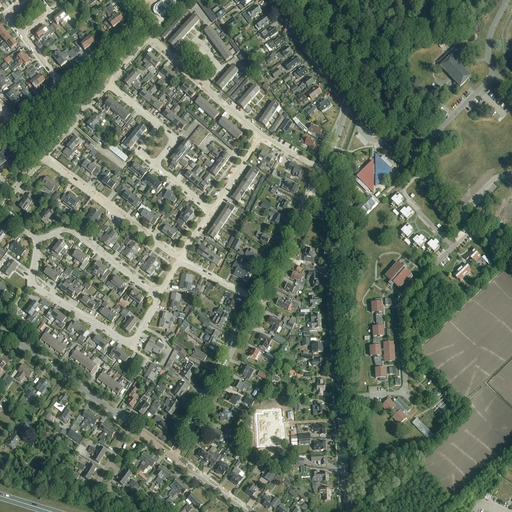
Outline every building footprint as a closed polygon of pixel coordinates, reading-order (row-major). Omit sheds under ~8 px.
[(74,0),(70,0),(62,7),(64,10),(69,7),(70,8),(77,2),(74,0)] [(162,0),(163,0),(162,2),(161,3),(160,3),(159,4),(158,5),(157,7),(156,8),(156,9),(156,10),(156,11),(157,12),(160,15),(162,17),(178,0),(162,0)] [(252,0),(246,0),(241,4),(242,6),(239,8),(241,11),(244,8),(244,9),(254,2),(252,0)] [(220,10),(215,4),(210,8),(214,14),(220,10)] [(123,20),(119,14),(116,16),(113,12),(115,10),(111,5),(106,9),(118,24),(123,20)] [(251,20),(261,13),(258,9),(258,8),(257,7),(256,6),(246,14),(251,20)] [(106,9),(104,10),(109,16),(108,16),(111,20),(108,22),(107,21),(104,23),(109,29),(112,27),(113,28),(118,24),(106,9)] [(220,19),(227,14),(225,10),(222,12),(220,10),(215,13),(220,19)] [(57,15),(65,26),(71,21),(66,15),(65,16),(61,12),(57,15)] [(65,26),(57,15),(52,19),(57,25),(59,23),(63,27),(65,26)] [(95,24),(91,19),(89,16),(85,20),(87,23),(89,21),(92,26),(95,24)] [(189,20),(195,26),(199,21),(193,16),(189,20)] [(255,24),(257,26),(255,28),(258,31),(259,30),(260,30),(265,25),(269,23),(268,22),(267,20),(264,17),(255,24)] [(189,20),(185,25),(191,30),(195,26),(189,20)] [(228,31),(235,26),(231,22),(225,26),(228,31)] [(185,25),(181,30),(187,35),(191,30),(185,25)] [(43,26),(38,30),(46,38),(50,35),(51,35),(53,34),(49,29),(47,30),(43,26)] [(207,37),(214,32),(210,27),(204,32),(207,37)] [(267,33),(266,32),(265,31),(264,30),(257,35),(258,36),(261,34),(265,40),(270,37),(270,38),(277,33),(276,33),(276,32),(275,31),(275,30),(273,28),(267,33)] [(38,30),(34,33),(36,36),(35,38),(38,41),(42,39),(45,41),(42,43),(46,48),(50,45),(38,30)] [(181,30),(177,34),(183,40),(187,35),(181,30)] [(0,36),(4,40),(9,36),(5,31),(0,35),(0,36)] [(214,32),(207,37),(211,42),(218,37),(214,32)] [(232,38),(236,43),(242,38),(239,33),(232,38)] [(79,38),(82,42),(80,45),(77,42),(75,44),(79,50),(82,48),(84,51),(90,47),(85,41),(82,37),(79,34),(78,35),(80,38),(79,38)] [(177,34),(172,39),(179,44),(183,40),(177,34)] [(0,49),(1,50),(13,41),(9,36),(4,40),(5,42),(2,45),(2,47),(0,48),(0,49)] [(90,36),(85,41),(90,47),(95,43),(90,36)] [(218,37),(211,42),(215,47),(221,42),(218,37)] [(269,46),(272,51),(276,47),(277,48),(278,48),(280,46),(284,43),(280,38),(272,44),(271,42),(267,44),(269,46)] [(175,49),(179,44),(172,39),(168,43),(175,49)] [(6,51),(10,48),(11,50),(17,45),(13,41),(1,50),(1,51),(2,52),(5,50),(6,51)] [(221,42),(215,47),(219,52),(225,47),(221,42)] [(460,88),(471,77),(466,72),(465,73),(455,62),(456,61),(454,59),(462,52),(456,46),(438,63),(441,66),(440,67),(445,72),(446,71),(456,81),(455,82),(460,88)] [(225,47),(219,52),(222,57),(229,52),(225,47)] [(287,56),(291,53),(291,52),(289,50),(289,49),(287,48),(275,56),(278,61),(280,60),(281,61),(285,58),(286,58),(288,57),(287,56)] [(61,55),(59,52),(56,49),(53,52),(56,55),(53,57),(57,62),(69,53),(67,50),(61,55)] [(69,53),(57,62),(61,67),(67,63),(65,60),(69,57),(68,57),(69,56),(71,58),(76,55),(72,50),(69,53)] [(233,57),(229,52),(222,57),(226,62),(233,57)] [(12,70),(27,58),(23,53),(17,57),(15,60),(17,63),(16,63),(16,64),(13,66),(14,67),(11,70),(12,70)] [(146,69),(155,58),(150,54),(145,59),(148,62),(146,64),(147,65),(144,67),(146,69)] [(13,72),(16,69),(19,67),(19,68),(23,65),(25,67),(30,63),(27,58),(12,70),(13,72)] [(151,68),(153,66),(155,68),(160,63),(155,58),(146,69),(148,70),(150,68),(151,68)] [(296,66),(300,63),(295,58),(284,66),(289,71),(293,68),(294,68),(296,67),(296,66)] [(28,70),(32,75),(35,73),(37,72),(32,66),(28,70)] [(228,71),(234,77),(239,72),(233,67),(228,71)] [(161,73),(166,78),(171,72),(166,68),(161,73)] [(300,79),(307,74),(303,68),(296,73),(294,75),(298,80),(300,79)] [(275,80),(281,75),(277,69),(270,74),(275,80)] [(33,87),(35,89),(36,91),(39,88),(38,87),(40,85),(35,79),(32,75),(28,70),(25,72),(28,74),(30,76),(29,77),(33,81),(30,83),(29,81),(26,84),(30,89),(33,87)] [(133,73),(128,78),(134,83),(136,85),(139,88),(141,86),(138,83),(138,82),(136,80),(138,77),(140,75),(136,71),(134,73),(133,73)] [(228,71),(224,76),(230,81),(234,77),(228,71)] [(176,77),(171,72),(166,78),(164,80),(162,83),(164,85),(166,82),(168,82),(170,84),(172,82),(176,77)] [(35,79),(40,85),(45,81),(40,75),(38,77),(35,73),(32,75),(35,79)] [(224,76),(220,81),(226,86),(230,81),(224,76)] [(288,76),(283,80),(285,84),(291,80),(288,76)] [(6,79),(0,83),(0,88),(1,90),(5,87),(6,89),(9,86),(7,82),(9,80),(7,78),(6,79)] [(128,78),(124,83),(125,84),(126,85),(127,86),(129,88),(131,85),(139,92),(141,89),(139,88),(136,85),(134,83),(128,78)] [(302,90),(304,88),(306,87),(309,89),(312,87),(311,86),(314,83),(310,78),(301,85),(302,85),(300,87),(302,90)] [(162,83),(164,80),(163,79),(160,82),(159,80),(155,85),(158,87),(162,83)] [(222,91),(226,86),(220,81),(216,86),(222,91)] [(179,92),(181,90),(186,95),(190,89),(185,85),(183,88),(181,86),(177,90),(179,92)] [(250,90),(256,96),(260,91),(254,86),(250,90)] [(296,86),(290,90),(293,94),(298,90),(296,86)] [(154,87),(150,93),(148,95),(144,100),(149,104),(153,98),(150,96),(156,89),(154,87)] [(317,96),(321,93),(317,88),(307,95),(312,101),(315,98),(316,99),(318,97),(317,96)] [(6,96),(10,101),(15,97),(20,93),(18,91),(16,93),(14,89),(11,91),(12,92),(6,96)] [(190,89),(186,95),(191,99),(196,94),(190,89)] [(250,90),(245,95),(251,100),(256,96),(250,90)] [(144,100),(148,95),(144,91),(139,96),(144,100)] [(245,95),(241,100),(247,105),(251,100),(245,95)] [(296,100),(300,104),(306,99),(303,95),(296,100)] [(19,102),(15,97),(10,101),(14,106),(19,102)] [(153,98),(149,104),(154,108),(158,102),(153,98)] [(200,109),(205,102),(200,98),(195,104),(200,109)] [(110,109),(115,103),(110,99),(105,105),(110,109)] [(243,110),(247,105),(241,100),(237,104),(243,110)] [(326,109),(330,106),(330,105),(330,104),(329,103),(328,103),(326,100),(317,107),(321,112),(324,111),(325,111),(326,110),(326,109)] [(163,106),(158,102),(154,108),(158,111),(163,106)] [(205,102),(200,109),(205,113),(210,107),(205,102)] [(269,107),(276,112),(279,107),(273,102),(269,107)] [(115,103),(110,109),(115,113),(120,107),(115,103)] [(309,116),(317,108),(313,104),(309,108),(308,107),(305,110),(306,111),(305,112),(309,116)] [(120,107),(115,113),(120,117),(125,111),(120,107)] [(174,107),(170,112),(167,110),(163,115),(168,119),(174,112),(176,113),(178,111),(174,107)] [(210,107),(205,113),(210,117),(215,111),(210,107)] [(269,107),(266,112),(272,117),(276,112),(269,107)] [(120,117),(116,122),(118,123),(122,119),(125,122),(130,116),(125,111),(120,117)] [(219,115),(215,111),(210,117),(214,121),(219,115)] [(172,123),(177,118),(174,116),(176,113),(174,112),(168,119),(172,123)] [(266,112),(262,117),(269,122),(272,117),(266,112)] [(102,113),(99,116),(98,115),(96,117),(95,116),(91,120),(98,127),(104,121),(107,118),(108,118),(105,115),(102,113)] [(177,127),(187,114),(186,113),(179,120),(177,118),(172,123),(177,127)] [(188,123),(185,121),(189,116),(187,114),(177,127),(182,131),(183,129),(186,131),(190,126),(187,124),(188,123)] [(265,127),(269,122),(262,117),(258,123),(265,127)] [(223,128),(228,122),(223,118),(218,124),(223,128)] [(287,130),(292,123),(287,119),(282,126),(287,130)] [(94,131),(98,127),(91,120),(87,125),(88,126),(87,128),(92,132),(94,130),(94,131)] [(478,138),(443,174),(462,192),(478,176),(484,178),(487,174),(489,170),(482,163),(486,159),(484,157),(484,155),(487,151),(488,158),(493,157),(489,154),(493,146),(504,145),(511,148),(511,128),(509,127),(503,140),(497,134),(501,127),(487,120),(480,127),(477,125),(471,131),(478,138)] [(228,122),(223,128),(227,133),(233,126),(228,122)] [(297,126),(306,132),(308,130),(304,128),(304,127),(299,123),(297,126)] [(319,136),(322,131),(318,129),(318,128),(311,124),(307,131),(315,134),(319,136)] [(135,129),(142,135),(146,130),(141,126),(138,128),(136,127),(135,129)] [(233,126),(227,133),(232,137),(238,131),(233,126)] [(123,131),(117,127),(114,131),(119,135),(118,136),(119,136),(120,134),(123,131)] [(142,135),(135,129),(133,131),(135,132),(132,135),(138,140),(142,135)] [(242,135),(238,131),(232,137),(237,141),(242,135)] [(134,145),(138,140),(132,135),(128,140),(134,145)] [(314,145),(315,142),(310,139),(309,138),(303,136),(301,142),(305,144),(312,148),(313,147),(314,147),(314,145)] [(75,138),(71,143),(76,147),(78,145),(79,146),(83,142),(78,137),(76,139),(75,138)] [(128,140),(124,146),(123,144),(121,146),(125,150),(127,148),(130,151),(134,145),(128,140)] [(193,153),(190,151),(193,148),(191,146),(185,141),(181,146),(187,151),(189,152),(187,154),(190,156),(193,153)] [(67,148),(63,153),(69,159),(78,149),(76,147),(71,143),(66,147),(67,148)] [(181,146),(178,151),(183,155),(187,151),(181,146)] [(0,175),(3,173),(2,171),(7,167),(12,173),(18,169),(13,162),(12,162),(11,161),(9,159),(10,158),(4,151),(0,154),(0,175)] [(178,151),(174,155),(179,160),(183,155),(178,151)] [(215,151),(213,153),(218,156),(220,158),(226,163),(230,158),(224,153),(222,156),(215,151)] [(264,161),(268,155),(262,152),(259,158),(264,161)] [(170,160),(173,163),(171,165),(175,169),(178,166),(177,165),(179,163),(182,165),(185,162),(183,160),(181,162),(179,160),(174,155),(170,160)] [(273,159),(268,155),(264,161),(262,164),(264,165),(266,163),(269,165),(268,167),(271,169),(274,163),(271,162),(273,159)] [(392,166),(382,157),(380,159),(375,155),(375,164),(373,166),(373,162),(357,178),(359,180),(357,183),(366,192),(368,189),(373,194),(373,184),(375,182),(375,186),(391,171),(389,168),(392,166)] [(87,161),(85,159),(84,157),(79,163),(83,166),(82,167),(82,168),(81,168),(83,170),(85,170),(87,171),(91,165),(86,162),(87,161)] [(217,163),(223,167),(226,163),(220,158),(217,163)] [(211,166),(213,168),(219,172),(223,167),(217,163),(216,162),(213,165),(213,164),(211,166)] [(294,177),(295,178),(300,180),(303,173),(299,171),(299,170),(296,168),(296,165),(291,163),(288,170),(293,172),(293,173),(293,174),(293,175),(293,176),(294,177)] [(131,170),(136,173),(140,168),(136,164),(134,166),(132,164),(128,170),(130,171),(131,170)] [(95,169),(91,165),(87,171),(91,175),(92,173),(94,175),(99,169),(97,168),(95,169)] [(140,168),(136,173),(140,177),(139,178),(141,180),(145,175),(144,173),(145,172),(140,168)] [(219,172),(213,168),(209,173),(215,177),(219,172)] [(248,174),(255,178),(259,173),(252,168),(248,174)] [(107,178),(108,176),(110,173),(108,172),(106,174),(103,172),(99,178),(102,180),(101,180),(103,182),(102,183),(107,187),(111,181),(107,178)] [(189,181),(194,175),(189,172),(184,177),(189,181)] [(248,174),(245,179),(252,183),(255,178),(248,174)] [(194,175),(189,181),(194,185),(198,179),(194,175)] [(56,192),(60,187),(57,185),(56,185),(47,178),(42,184),(52,192),(54,190),(56,192)] [(152,187),(157,182),(152,178),(151,179),(149,178),(145,183),(147,185),(151,188),(152,187)] [(198,179),(194,185),(199,188),(203,183),(198,179)] [(245,179),(241,184),(248,189),(252,183),(245,179)] [(297,187),(292,184),(293,183),(287,180),(285,179),(281,189),(288,192),(289,191),(294,193),(297,187)] [(141,183),(138,180),(133,187),(136,190),(141,183)] [(116,185),(111,181),(107,187),(112,190),(113,189),(115,190),(119,185),(117,183),(116,185)] [(157,182),(152,187),(151,188),(155,192),(156,192),(158,194),(162,188),(160,187),(162,185),(157,182)] [(208,187),(203,183),(199,188),(203,192),(208,187)] [(241,184),(238,189),(245,194),(248,189),(241,184)] [(131,196),(129,195),(130,193),(124,188),(119,194),(123,197),(122,198),(127,202),(131,196)] [(238,189),(234,194),(241,199),(245,194),(238,189)] [(166,191),(163,195),(161,193),(158,197),(162,201),(164,199),(168,202),(169,201),(174,195),(169,191),(168,193),(166,191)] [(57,192),(52,199),(54,201),(60,194),(57,192)] [(30,200),(32,197),(27,193),(24,197),(25,197),(18,207),(24,211),(32,202),(30,200)] [(401,202),(404,200),(399,195),(400,195),(398,193),(390,200),(393,203),(391,205),(393,207),(395,205),(398,208),(403,204),(401,202)] [(238,204),(241,199),(234,194),(231,200),(238,204)] [(65,195),(60,201),(64,203),(63,204),(74,212),(77,208),(76,207),(80,202),(70,195),(68,198),(65,195)] [(178,199),(174,195),(169,201),(173,204),(172,206),(174,207),(179,202),(177,200),(178,199)] [(133,204),(135,206),(137,208),(142,202),(139,200),(137,199),(136,200),(131,196),(127,202),(132,206),(133,204)] [(281,211),(283,210),(285,211),(289,204),(284,201),(285,200),(279,197),(278,201),(283,203),(282,206),(279,204),(277,209),(281,211)] [(378,205),(369,197),(356,209),(365,218),(378,205)] [(511,199),(496,218),(502,223),(507,218),(511,222),(511,199)] [(271,207),(263,202),(260,207),(269,212),(271,207)] [(485,206),(483,203),(476,210),(479,212),(485,206)] [(224,210),(231,214),(234,209),(228,205),(224,210)] [(145,220),(152,212),(147,208),(146,209),(142,206),(137,211),(142,215),(141,216),(145,220)] [(194,215),(192,213),(193,212),(188,207),(186,209),(188,211),(185,215),(182,213),(190,219),(191,220),(194,215)] [(53,215),(55,212),(50,208),(48,211),(46,209),(38,219),(44,224),(52,214),(53,215)] [(400,218),(402,220),(404,218),(407,221),(415,213),(413,211),(412,212),(408,208),(406,210),(404,208),(399,213),(402,216),(400,218)] [(89,216),(96,222),(101,216),(92,209),(90,212),(91,213),(89,216)] [(224,210),(221,215),(228,220),(231,214),(224,210)] [(277,225),(281,218),(277,216),(278,214),(273,211),(270,215),(274,218),(272,222),(277,225)] [(152,212),(145,220),(150,223),(154,226),(160,218),(156,215),(152,212)] [(181,217),(176,223),(182,227),(185,223),(186,224),(190,219),(182,213),(180,216),(181,217)] [(221,215),(217,220),(224,225),(228,220),(221,215)] [(96,222),(89,216),(87,219),(85,218),(83,221),(92,228),(96,222)] [(217,220),(214,225),(221,230),(224,225),(217,220)] [(167,236),(172,229),(163,222),(159,228),(163,231),(162,233),(167,236)] [(411,233),(414,231),(409,226),(410,226),(408,224),(400,231),(403,234),(401,236),(403,238),(405,236),(408,239),(413,234),(411,233)] [(214,225),(210,231),(217,235),(221,230),(214,225)] [(113,242),(118,236),(106,227),(103,231),(106,233),(106,232),(108,233),(105,236),(113,242)] [(172,229),(167,236),(171,240),(173,238),(174,240),(179,234),(176,232),(175,234),(171,231),(173,229),(172,229)] [(214,240),(217,235),(210,231),(207,236),(214,240)] [(256,236),(259,238),(261,239),(260,241),(267,244),(270,239),(261,234),(258,233),(256,236)] [(111,245),(114,248),(113,250),(116,253),(120,247),(113,242),(105,236),(103,239),(102,238),(99,241),(108,248),(111,245)] [(420,249),(428,241),(426,239),(425,240),(421,236),(419,238),(417,236),(412,241),(415,244),(413,246),(415,248),(417,246),(420,249)] [(127,240),(124,244),(127,246),(126,248),(127,249),(135,255),(139,249),(127,240)] [(236,240),(231,249),(237,252),(241,243),(236,240)] [(435,253),(442,245),(441,243),(440,244),(436,240),(433,242),(432,240),(427,245),(430,248),(428,250),(430,252),(432,250),(435,253)] [(55,246),(65,254),(67,252),(64,249),(66,247),(70,249),(72,247),(66,243),(65,245),(60,241),(55,246)] [(21,257),(25,251),(17,245),(18,244),(15,242),(9,249),(21,257)] [(65,254),(55,246),(52,251),(57,255),(55,257),(60,262),(62,259),(59,256),(61,253),(64,256),(65,254)] [(202,257),(206,250),(201,247),(196,253),(202,257)] [(306,248),(304,261),(312,263),(314,264),(315,258),(313,258),(314,250),(309,249),(310,249),(306,248)] [(123,251),(121,254),(130,261),(135,255),(127,249),(125,252),(123,251)] [(469,252),(463,258),(466,261),(469,258),(473,261),(473,260),(475,262),(481,257),(472,249),(469,252)] [(206,250),(202,257),(207,260),(211,253),(206,250)] [(249,250),(248,250),(244,257),(250,260),(250,259),(257,263),(257,262),(258,262),(259,260),(259,259),(260,257),(256,255),(253,253),(253,252),(249,250)] [(76,264),(83,255),(78,251),(74,256),(72,254),(68,260),(69,261),(72,257),(76,260),(74,262),(76,264)] [(211,253),(207,260),(212,264),(216,257),(211,253)] [(83,255),(76,264),(77,266),(80,263),(83,265),(80,269),(82,271),(86,265),(84,264),(88,259),(83,255)] [(222,260),(216,257),(212,264),(217,267),(222,260)] [(155,271),(158,267),(158,268),(161,265),(160,264),(151,258),(146,264),(155,271)] [(18,266),(16,264),(11,260),(6,266),(1,271),(8,277),(14,269),(15,270),(18,266)] [(236,262),(234,264),(232,270),(236,272),(234,275),(248,282),(252,274),(240,267),(241,265),(236,262)] [(92,267),(88,272),(90,273),(92,269),(95,272),(94,274),(96,275),(96,276),(98,274),(103,267),(98,263),(94,268),(92,267)] [(398,263),(396,264),(385,277),(391,282),(389,284),(392,286),(393,284),(399,289),(407,280),(409,281),(413,277),(406,270),(407,268),(405,266),(403,268),(398,263)] [(155,271),(146,264),(142,270),(151,277),(155,271)] [(461,266),(458,269),(466,276),(471,271),(469,269),(470,268),(466,264),(463,268),(461,266)] [(44,274),(50,278),(57,269),(55,268),(53,271),(49,268),(46,265),(44,269),(47,271),(44,274)] [(98,274),(100,275),(103,277),(100,281),(102,283),(108,276),(106,274),(108,270),(103,267),(98,274)] [(62,282),(67,274),(68,274),(71,270),(69,268),(65,273),(64,275),(57,269),(50,278),(55,283),(58,279),(62,282)] [(466,276),(458,269),(455,272),(457,273),(454,276),(457,280),(458,279),(460,282),(466,276)] [(300,276),(294,272),(291,278),(297,281),(298,281),(300,283),(304,277),(301,275),(300,276)] [(316,280),(315,272),(309,272),(309,276),(311,276),(311,280),(312,280),(313,288),(316,288),(316,287),(320,287),(320,280),(316,280)] [(192,284),(192,281),(193,277),(182,275),(180,282),(192,284)] [(110,280),(106,286),(112,290),(113,289),(114,290),(121,281),(116,277),(112,282),(110,280)] [(120,297),(127,289),(125,287),(127,285),(121,281),(114,290),(116,292),(118,289),(121,291),(118,295),(120,297)] [(192,284),(180,282),(179,290),(190,292),(191,288),(192,284)] [(300,285),(299,287),(296,286),(295,287),(288,283),(285,289),(289,292),(288,292),(291,294),(291,293),(292,293),(293,292),(296,295),(299,290),(302,291),(304,288),(300,285)] [(67,295),(74,286),(72,285),(70,287),(65,284),(61,290),(67,295)] [(76,288),(74,291),(73,290),(75,287),(74,286),(67,295),(72,299),(74,296),(77,298),(82,292),(76,288)] [(130,292),(128,294),(124,300),(127,301),(129,298),(134,301),(140,295),(135,291),(132,294),(130,292)] [(235,302),(231,300),(233,297),(226,293),(225,294),(226,295),(225,296),(224,297),(227,299),(225,302),(225,303),(224,305),(227,307),(232,309),(235,302)] [(183,296),(172,294),(170,301),(181,303),(183,296)] [(140,295),(134,301),(132,304),(135,306),(137,303),(139,305),(137,308),(139,310),(144,304),(142,302),(145,299),(140,295)] [(203,298),(197,295),(195,301),(201,304),(203,298)] [(86,307),(93,298),(91,297),(89,299),(85,296),(81,302),(86,307)] [(321,299),(314,299),(314,296),(310,297),(310,308),(314,308),(314,305),(321,305),(321,304),(321,303),(322,303),(321,300),(321,299)] [(99,302),(96,305),(92,302),(95,299),(93,298),(86,307),(92,311),(94,308),(96,310),(102,304),(99,302)] [(279,299),(277,304),(280,306),(283,309),(284,308),(288,311),(289,308),(292,309),(293,307),(296,309),(300,302),(294,299),(294,300),(292,304),(288,301),(287,301),(286,303),(279,299)] [(375,303),(372,303),(372,305),(372,306),(372,313),(376,313),(376,321),(376,327),(382,327),(383,327),(383,330),(384,330),(383,309),(382,300),(381,300),(381,299),(376,300),(375,300),(375,303)] [(42,311),(45,306),(41,303),(39,305),(34,301),(30,307),(36,312),(38,308),(42,311)] [(180,311),(181,303),(170,301),(169,309),(180,311)] [(33,316),(36,312),(30,307),(25,313),(30,317),(28,319),(33,323),(36,318),(33,316)] [(106,319),(113,310),(112,309),(110,312),(105,308),(101,314),(106,319)] [(219,309),(218,312),(215,311),(214,313),(215,314),(218,316),(217,318),(218,319),(225,322),(228,316),(222,313),(223,311),(219,309)] [(57,320),(61,314),(55,310),(52,315),(50,313),(46,317),(50,321),(53,317),(57,320)] [(115,311),(113,310),(106,319),(112,323),(117,317),(113,314),(115,311)] [(162,313),(160,320),(171,323),(173,323),(174,319),(172,319),(173,315),(162,313)] [(67,319),(61,314),(57,320),(60,323),(58,326),(62,329),(65,325),(63,323),(67,319)] [(208,319),(200,314),(198,316),(206,322),(208,319)] [(278,320),(278,321),(271,317),(268,323),(273,326),(271,331),(276,334),(282,322),(278,320)] [(295,322),(285,317),(282,323),(284,324),(283,327),(290,331),(291,329),(292,330),(295,322)] [(126,320),(125,321),(133,328),(138,323),(132,318),(129,322),(126,320)] [(215,325),(222,329),(225,322),(218,319),(217,318),(216,321),(214,320),(212,323),(213,324),(214,324),(215,325)] [(171,323),(160,320),(159,328),(170,330),(171,323)] [(133,328),(125,321),(123,323),(126,325),(123,329),(129,334),(133,328)] [(74,326),(72,324),(67,330),(71,333),(74,330),(78,333),(82,327),(77,323),(74,326)] [(84,344),(83,343),(86,338),(84,336),(88,332),(82,327),(78,333),(81,336),(78,339),(79,340),(77,342),(82,346),(84,344)] [(376,327),(373,328),(373,335),(374,341),(379,340),(380,340),(380,337),(382,337),(384,337),(384,330),(383,330),(383,327),(382,327),(376,327)] [(40,340),(45,344),(51,337),(50,336),(47,334),(50,330),(48,328),(45,333),(46,333),(40,340)] [(304,337),(310,337),(310,328),(303,328),(303,329),(301,329),(302,333),(303,333),(304,337)] [(204,334),(209,337),(216,340),(219,334),(212,330),(211,332),(207,329),(204,334)] [(45,344),(50,348),(56,340),(55,340),(52,337),(54,335),(52,334),(50,336),(51,337),(45,344)] [(265,350),(269,343),(269,344),(271,340),(268,338),(269,338),(261,334),(258,340),(262,342),(260,346),(265,350)] [(275,335),(273,339),(283,344),(285,341),(275,335)] [(99,346),(103,341),(97,336),(94,341),(91,339),(88,343),(93,347),(95,343),(99,346)] [(216,340),(209,337),(207,336),(204,341),(206,342),(206,343),(212,346),(216,340)] [(50,348),(55,352),(61,344),(60,343),(57,341),(59,339),(57,337),(55,340),(56,340),(50,348)] [(156,340),(151,337),(145,350),(151,354),(156,346),(153,344),(153,343),(154,343),(156,340)] [(373,347),(370,347),(370,357),(373,357),(376,369),(382,369),(381,357),(381,347),(380,341),(380,340),(379,340),(374,341),(373,347)] [(60,356),(66,348),(62,345),(64,342),(62,341),(60,343),(61,344),(55,352),(60,356)] [(109,345),(103,341),(99,346),(103,349),(100,352),(104,356),(108,351),(105,350),(109,345)] [(384,356),(383,356),(384,360),(388,360),(388,362),(391,362),(391,359),(394,359),(393,343),(393,342),(387,343),(387,345),(384,345),(384,356)] [(156,346),(151,354),(158,358),(163,348),(157,344),(156,346)] [(318,353),(323,353),(322,344),(311,345),(311,354),(318,354),(318,353)] [(76,351),(70,358),(75,362),(81,354),(80,353),(77,351),(79,349),(77,347),(75,350),(76,351)] [(176,347),(174,350),(185,356),(187,353),(182,350),(182,351),(176,347)] [(118,361),(120,359),(124,354),(119,349),(117,351),(115,349),(109,356),(114,360),(115,359),(118,361)] [(204,363),(207,356),(195,350),(191,357),(195,359),(196,358),(204,363)] [(249,357),(257,361),(261,354),(253,350),(249,357)] [(82,351),(80,353),(81,354),(75,362),(81,366),(86,358),(85,357),(82,355),(84,353),(82,351)] [(124,354),(120,359),(123,362),(121,365),(125,369),(128,365),(126,363),(130,358),(124,354)] [(277,359),(267,354),(265,357),(273,362),(272,364),(274,365),(277,359)] [(87,355),(85,357),(86,358),(81,366),(86,370),(92,362),(90,361),(87,359),(89,356),(87,355)] [(92,359),(90,361),(92,362),(86,370),(91,373),(97,366),(92,362),(94,360),(92,359)] [(320,368),(323,368),(323,360),(317,360),(317,361),(312,361),(312,368),(315,368),(316,372),(315,372),(320,372),(320,371),(320,368)] [(189,363),(187,366),(185,364),(182,367),(185,370),(193,375),(195,372),(197,369),(189,363)] [(151,364),(148,370),(156,375),(158,372),(159,373),(161,370),(151,364)] [(29,379),(33,373),(27,368),(23,365),(18,372),(20,373),(15,379),(21,383),(25,377),(29,379)] [(248,380),(253,371),(249,369),(250,369),(244,366),(239,376),(245,378),(248,380)] [(376,369),(375,369),(375,372),(376,379),(379,379),(379,381),(387,380),(387,377),(386,369),(384,369),(382,369),(376,369)] [(97,380),(102,384),(108,377),(107,376),(104,374),(106,371),(104,370),(102,373),(97,380)] [(156,375),(148,370),(144,377),(154,383),(158,376),(156,375)] [(185,370),(183,373),(181,376),(189,381),(191,379),(191,378),(193,375),(185,370)] [(260,372),(257,376),(265,380),(268,376),(260,372)] [(108,377),(102,384),(107,388),(113,380),(112,380),(109,377),(111,375),(108,373),(107,376),(108,377)] [(107,388),(112,392),(118,384),(117,383),(114,381),(116,379),(114,377),(112,380),(113,380),(107,388)] [(13,382),(9,379),(2,389),(6,392),(13,382)] [(47,388),(50,385),(43,380),(40,384),(39,384),(35,389),(42,395),(47,388)] [(117,396),(123,388),(119,385),(121,383),(119,381),(117,383),(118,384),(112,392),(117,396)] [(179,385),(177,388),(184,393),(187,390),(189,387),(181,381),(179,384),(179,385)] [(236,382),(233,388),(239,391),(242,392),(244,388),(249,391),(252,386),(244,382),(242,385),(236,382)] [(35,388),(32,386),(25,396),(26,397),(25,398),(29,401),(30,400),(35,395),(32,392),(35,388)] [(137,391),(134,388),(128,396),(131,399),(127,405),(129,406),(129,407),(131,408),(132,408),(137,402),(134,400),(136,397),(133,395),(137,391)] [(184,393),(177,388),(175,391),(174,391),(172,394),(181,399),(183,396),(182,396),(184,393)] [(145,397),(147,396),(150,391),(149,390),(140,401),(143,403),(136,412),(142,416),(144,413),(149,406),(146,404),(149,400),(145,397)] [(68,403),(66,402),(69,399),(63,394),(57,403),(63,408),(57,417),(66,423),(70,417),(69,417),(71,413),(65,408),(68,403)] [(227,397),(225,401),(232,405),(233,404),(235,406),(237,401),(238,402),(240,398),(235,396),(234,398),(229,395),(228,398),(227,397)] [(254,402),(246,397),(243,403),(251,407),(254,402)] [(166,404),(176,411),(178,408),(179,408),(181,405),(173,399),(171,402),(167,399),(165,403),(166,404)] [(396,401),(395,400),(393,401),(395,402),(393,404),(388,400),(381,406),(388,413),(393,409),(397,413),(393,418),(399,425),(406,418),(402,414),(404,412),(406,414),(407,413),(410,410),(408,408),(399,399),(396,401)] [(323,406),(320,406),(319,402),(314,403),(315,409),(317,409),(317,415),(324,415),(323,406)] [(174,414),(176,411),(166,404),(162,410),(164,411),(164,412),(172,417),(174,414)] [(158,410),(153,406),(149,412),(154,416),(158,410)] [(219,416),(221,417),(220,420),(220,421),(223,422),(224,422),(225,420),(228,422),(232,415),(235,416),(236,413),(237,410),(233,407),(230,413),(223,409),(221,413),(220,413),(219,413),(218,414),(219,416)] [(283,443),(281,420),(281,410),(263,411),(255,411),(257,445),(257,447),(261,447),(274,446),(280,446),(282,446),(283,446),(283,445),(283,443)] [(83,429),(92,416),(86,411),(83,417),(87,420),(84,423),(84,422),(81,427),(83,429)] [(47,412),(43,417),(49,421),(52,416),(47,412)] [(98,420),(92,416),(83,429),(85,430),(91,423),(95,425),(98,420)] [(412,423),(429,441),(434,436),(416,418),(412,423)] [(168,429),(169,428),(165,425),(165,424),(158,419),(155,422),(158,424),(157,426),(159,428),(159,429),(161,430),(162,430),(165,433),(166,432),(168,430),(168,429)] [(23,423),(19,429),(24,433),(29,427),(23,423)] [(98,439),(101,440),(109,428),(103,424),(99,429),(104,432),(102,435),(101,434),(98,439)] [(325,435),(325,434),(326,434),(326,431),(325,431),(325,427),(320,428),(319,426),(314,426),(314,433),(319,433),(320,435),(325,435)] [(115,433),(109,428),(101,440),(99,443),(103,446),(106,443),(103,441),(106,438),(106,437),(107,435),(112,438),(115,433)] [(212,429),(211,431),(210,431),(209,431),(209,432),(209,433),(208,433),(208,434),(209,434),(209,435),(218,440),(222,433),(216,430),(216,431),(212,429)] [(71,430),(67,436),(78,444),(82,439),(71,430)] [(14,449),(15,450),(16,448),(15,447),(21,440),(13,435),(10,439),(9,439),(7,441),(8,441),(6,445),(14,450),(14,449)] [(326,451),(325,443),(320,443),(320,442),(314,442),(314,446),(315,451),(320,451),(326,451)] [(95,450),(91,447),(86,444),(85,446),(89,449),(94,452),(95,450)] [(213,444),(206,453),(201,450),(196,456),(200,459),(202,457),(204,458),(205,457),(206,458),(208,455),(212,458),(215,453),(214,453),(213,453),(217,447),(213,444)] [(81,455),(86,449),(80,445),(76,452),(81,455)] [(228,446),(218,460),(220,462),(223,458),(224,459),(228,454),(232,449),(228,446)] [(101,448),(97,454),(103,457),(106,451),(101,448)] [(97,454),(94,452),(89,449),(87,452),(92,455),(91,456),(95,458),(93,461),(99,464),(103,457),(97,454)] [(202,457),(200,459),(206,463),(208,460),(210,461),(211,459),(216,463),(221,456),(218,454),(218,455),(215,453),(212,458),(208,455),(206,458),(205,457),(204,458),(202,457)] [(140,471),(150,458),(144,454),(140,459),(144,462),(142,465),(138,470),(139,470),(138,472),(139,473),(140,471)] [(311,462),(318,462),(318,465),(319,465),(321,465),(321,466),(327,466),(326,457),(321,458),(321,456),(311,457),(311,462)] [(150,458),(140,471),(142,473),(143,473),(146,469),(147,469),(149,466),(152,468),(156,463),(150,458)] [(221,462),(220,463),(218,467),(219,468),(216,471),(223,476),(226,472),(225,471),(229,467),(225,464),(224,464),(221,462)] [(91,465),(88,469),(86,468),(85,470),(87,471),(87,472),(92,475),(96,468),(91,465)] [(157,484),(167,471),(161,466),(155,475),(158,478),(155,482),(157,484)] [(80,475),(72,471),(71,470),(69,473),(71,474),(70,476),(73,478),(75,476),(76,476),(74,479),(77,480),(80,475)] [(127,471),(122,477),(127,480),(132,474),(127,471)] [(173,475),(167,471),(157,484),(160,486),(163,481),(165,477),(169,480),(173,475)] [(237,486),(240,482),(243,478),(233,471),(229,476),(233,478),(230,481),(237,486)] [(276,477),(268,471),(263,478),(270,484),(276,477)] [(316,471),(312,472),(312,479),(312,482),(316,483),(323,482),(328,482),(328,474),(317,474),(316,471)] [(88,481),(92,475),(87,472),(83,478),(88,481)] [(127,480),(122,477),(118,483),(123,486),(124,484),(126,485),(129,481),(127,480)] [(170,487),(173,490),(175,492),(178,489),(182,485),(177,479),(170,487)] [(141,486),(132,480),(129,485),(138,491),(141,486)] [(333,489),(331,490),(331,488),(319,489),(320,491),(319,491),(318,483),(312,484),(313,489),(314,489),(314,494),(320,493),(320,494),(323,494),(323,497),(324,497),(324,501),(330,501),(329,492),(333,492),(333,489)] [(188,490),(182,485),(178,489),(175,492),(171,496),(174,498),(177,495),(179,496),(181,492),(183,495),(188,490)] [(256,489),(251,485),(245,492),(252,497),(256,492),(254,491),(256,489)] [(188,499),(193,504),(197,500),(192,494),(188,499)] [(269,510),(271,507),(275,510),(280,502),(275,498),(273,501),(267,497),(268,496),(265,494),(262,500),(265,502),(263,505),(266,508),(266,509),(268,510),(269,510)] [(174,503),(171,500),(169,498),(164,503),(169,508),(174,503)] [(197,500),(193,504),(198,510),(203,505),(197,500)]
